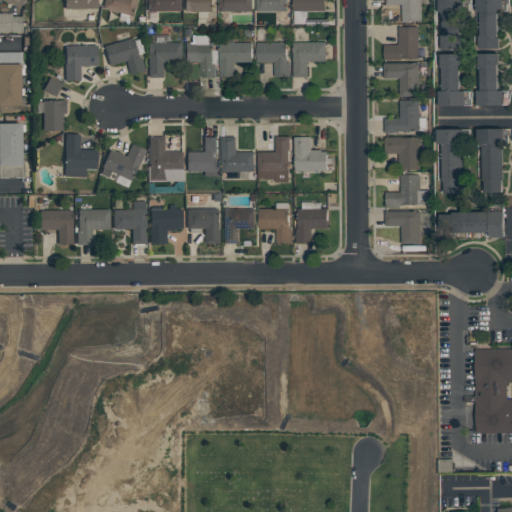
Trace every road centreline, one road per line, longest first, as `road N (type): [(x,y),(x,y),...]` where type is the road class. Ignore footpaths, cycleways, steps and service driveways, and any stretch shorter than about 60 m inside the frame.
road 1 (residential): [(0,277),(476,274)]
road 2 (residential): [(358,0),(359,274)]
road 3 (residential): [(114,107),(358,107)]
